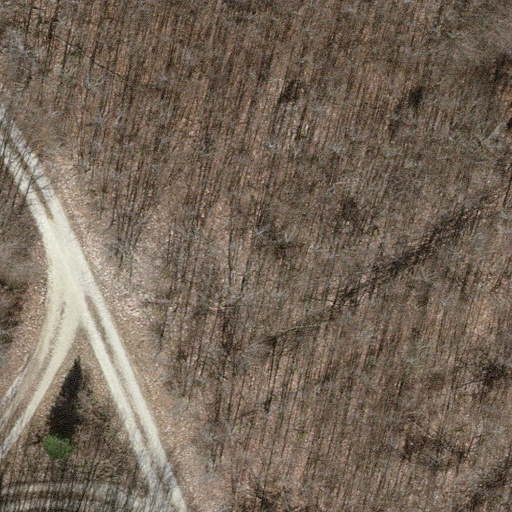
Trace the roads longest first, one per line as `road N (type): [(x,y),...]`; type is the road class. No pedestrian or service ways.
road 1 (track): [(174,511),(80,266),(0,131)]
road 2 (track): [(0,440),(56,344),(80,266)]
road 3 (track): [(0,496),(50,489),(130,496),(153,511)]
